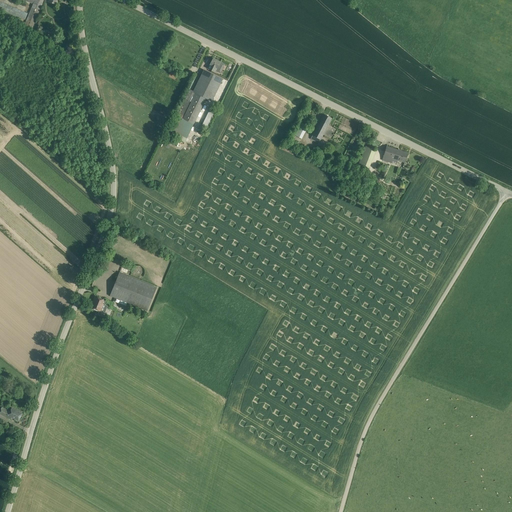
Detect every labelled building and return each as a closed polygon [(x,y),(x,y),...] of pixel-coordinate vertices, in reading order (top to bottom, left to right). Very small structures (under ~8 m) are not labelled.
[(31,31),(43,0),(23,0),(33,4),(23,28),(31,31)] [(0,8),(25,19),(28,13),(0,1),(0,8)] [(214,59),(213,58),(208,68),(220,74),(224,64),(220,62),(215,59),(215,60),(214,59)] [(168,134),(185,142),(185,140),(194,124),(206,99),(217,76),(204,70),(193,91),(188,88),(168,131),(169,131),(168,134)] [(223,79),(217,76),(206,99),(212,101),(221,83),(223,79)] [(327,116),(324,114),(313,135),(313,136),(321,140),(323,136),(332,118),(328,116),(327,116)] [(300,122),(298,126),(294,134),(301,138),(308,126),(300,122)] [(369,168),(376,150),(366,146),(359,164),(369,168)] [(405,162),(408,153),(400,151),(398,151),(398,150),(387,146),(382,160),(396,164),(398,160),(405,162)] [(119,272),(110,295),(147,310),(156,287),(119,272)] [(95,301),(92,308),(100,311),(98,314),(103,316),(107,306),(103,304),(102,303),(103,299),(95,296),(93,300),(95,301)] [(12,417),(19,421),(22,413),(12,408),(10,411),(2,407),(0,410),(0,414),(11,420),(12,417)]
